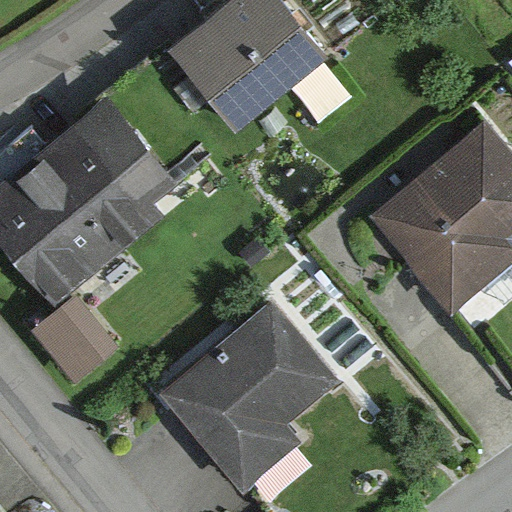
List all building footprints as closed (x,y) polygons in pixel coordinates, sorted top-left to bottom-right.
[(223,0),(215,7),(170,44),(236,124),(328,48),(289,0),(223,0)] [(19,165),(0,180),(0,230),(53,297),(164,211),(151,195),(174,178),(108,95),(85,114),(19,165)] [(511,145),(488,116),(374,209),(408,251),(452,304),(511,255),(511,145)] [(76,287),(32,323),(76,376),(120,340),(76,287)] [(274,293),(164,384),(196,423),(245,482),(302,434),(289,419),(342,375),(274,293)]
